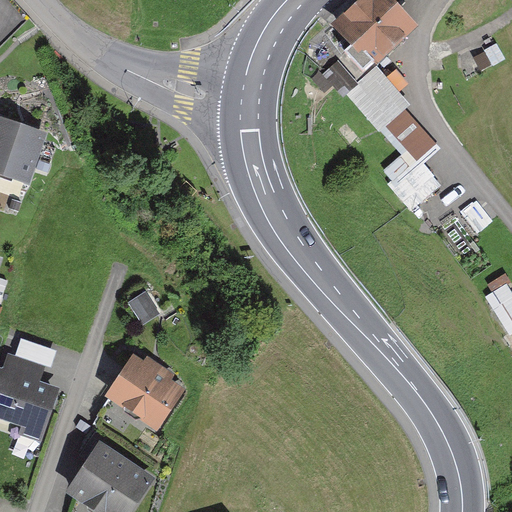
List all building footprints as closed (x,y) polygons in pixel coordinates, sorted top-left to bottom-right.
[(413,26),(389,0),(363,0),(336,25),(370,63),(413,26)] [(357,91),(335,67),(322,80),(379,143),(385,138),(402,157),(380,177),(414,215),(441,191),(421,169),(436,154),(403,117),(409,111),(376,74),(357,91)] [(39,133),(0,119),(0,170),(23,178),(39,133)] [(504,292),(484,304),(504,336),(511,331),(511,302),(511,303),(504,292)] [(147,301),(129,316),(146,336),(164,321),(147,301)] [(181,390),(135,360),(112,395),(157,425),(181,390)] [(57,391),(0,373),(0,414),(26,423),(23,433),(42,438),(57,391)] [(126,511),(149,479),(101,447),(72,490),(104,511),(126,511)]
